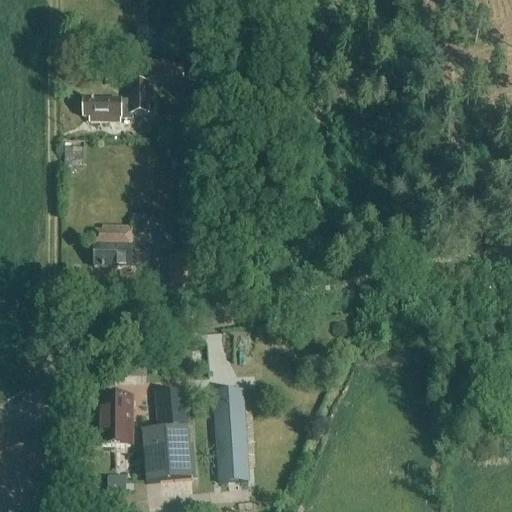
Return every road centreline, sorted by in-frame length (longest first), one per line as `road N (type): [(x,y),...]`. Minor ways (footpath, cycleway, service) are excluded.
road 1 (track): [(51,511),(51,34)]
road 2 (track): [(197,0),(202,317)]
road 3 (track): [(202,317),(125,343),(51,378),(29,401),(0,408)]
